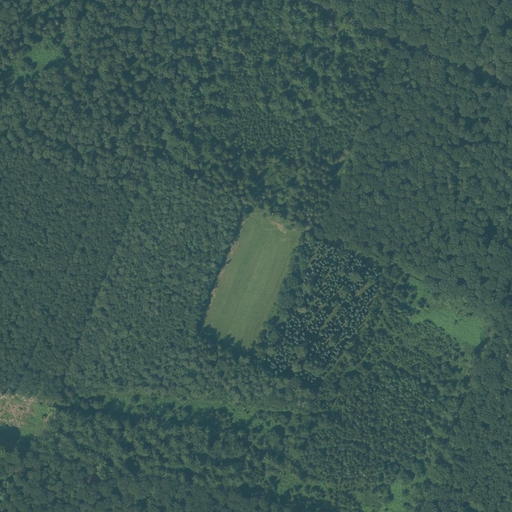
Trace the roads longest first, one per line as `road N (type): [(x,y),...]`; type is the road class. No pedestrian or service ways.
road 1 (track): [(6,511),(214,0)]
road 2 (track): [(0,443),(295,511)]
road 3 (track): [(420,511),(511,277)]
road 4 (track): [(292,0),(511,86)]
